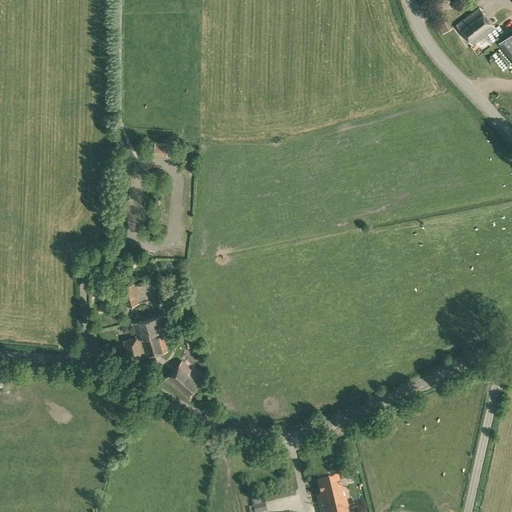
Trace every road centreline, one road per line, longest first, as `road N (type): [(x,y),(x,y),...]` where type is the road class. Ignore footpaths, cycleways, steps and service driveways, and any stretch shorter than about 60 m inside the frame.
road 1 (tertiary): [(0,355),(89,363),(225,428),(267,439),(320,429),(502,351)]
road 2 (tertiary): [(511,134),(430,47),(407,0)]
road 3 (unclassified): [(467,511),(502,351)]
